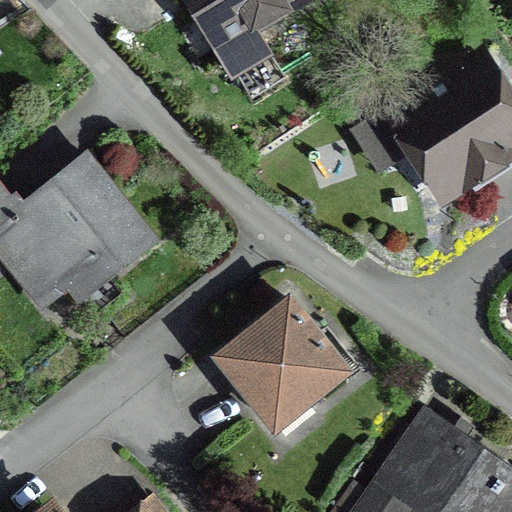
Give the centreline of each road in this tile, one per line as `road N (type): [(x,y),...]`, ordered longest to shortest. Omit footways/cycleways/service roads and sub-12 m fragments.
road 1 (residential): [(277,240),(0,464)]
road 2 (residential): [(511,245),(403,320)]
